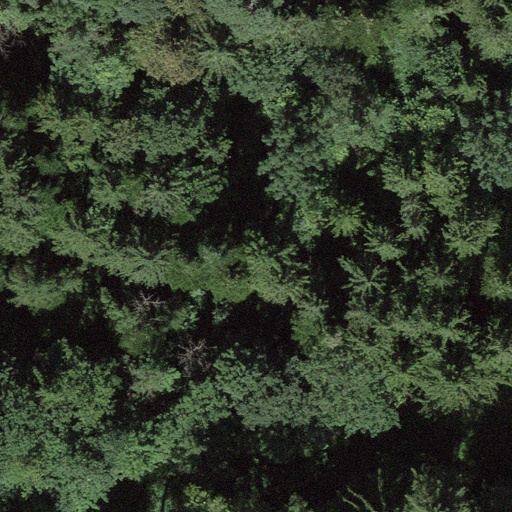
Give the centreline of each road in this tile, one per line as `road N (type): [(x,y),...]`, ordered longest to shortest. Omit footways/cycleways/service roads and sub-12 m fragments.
road 1 (track): [(511,387),(394,419),(0,481)]
road 2 (track): [(0,56),(211,75),(441,64),(511,89)]
